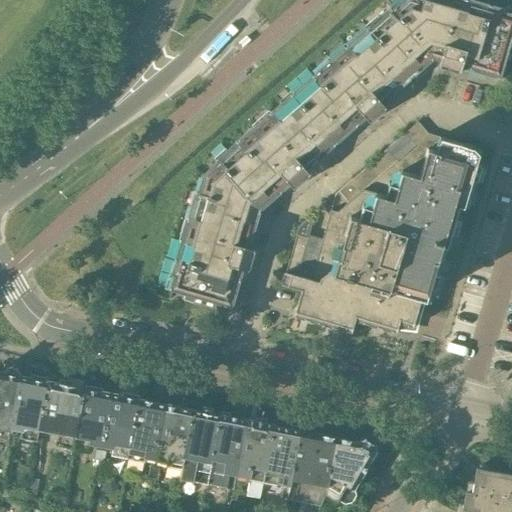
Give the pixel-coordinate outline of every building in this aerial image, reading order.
[(382,103),(434,58),(411,0),(402,0),(392,9),(390,7),(215,160),(217,162),(204,174),(260,210),(290,184),(293,188),(310,174),(306,169),(366,118),(369,122),(386,107),(382,103)] [(411,0),(434,58),(441,60),(439,66),(460,72),(462,67),(501,78),(511,41),(511,11),(472,0),(411,0)] [(296,234),(281,284),(301,290),(294,316),(351,332),(355,320),(397,332),(399,323),(413,327),(421,298),(426,300),(442,244),(447,246),(459,204),(463,205),(479,152),(473,146),(440,136),(436,150),(427,148),(419,175),(401,170),(397,184),(388,181),(384,195),(363,189),(337,212),(330,210),(327,223),(308,218),(298,226),(296,234)] [(249,248),(260,210),(204,174),(199,191),(196,190),(168,289),(185,294),(183,298),(194,301),(195,297),(232,308),(243,269),(248,271),(255,249),(249,248)] [(12,427),(21,376),(17,368),(9,366),(2,373),(0,372),(0,428),(11,431),(11,430),(12,427)] [(38,442),(39,434),(40,429),(48,381),(21,376),(12,427),(11,430),(23,432),(22,439),(38,442)] [(68,384),(48,381),(40,429),(59,433),(57,446),(74,449),(85,388),(85,387),(84,387),(85,380),(69,377),(68,384)] [(92,444),(103,446),(112,393),(103,391),(103,392),(85,388),(74,449),(91,452),(92,444)] [(122,394),(112,393),(103,446),(114,448),(113,456),(129,459),(140,399),(121,396),(122,394)] [(146,458),(155,460),(166,404),(156,402),(157,401),(141,398),(140,399),(129,459),(145,462),(146,458)] [(166,403),(166,404),(155,460),(169,463),(168,467),(184,470),(195,410),(166,403)] [(184,470),(182,478),(207,483),(209,475),(220,415),(195,410),(184,470)] [(236,482),(237,476),(249,419),(247,419),(246,421),(220,415),(209,475),(207,483),(235,489),(236,482)] [(261,494),(263,483),(275,425),(249,419),(237,476),(250,478),(247,491),(261,494)] [(278,483),(290,486),(301,431),(275,425),(263,483),(277,486),(278,483)] [(318,435),(301,431),(290,486),(288,498),(321,505),(326,494),(337,437),(318,433),(318,435)] [(11,433),(9,444),(15,445),(17,434),(11,433)] [(339,438),(337,437),(326,494),(344,503),(351,502),(355,495),(354,488),(376,452),(375,445),(366,440),(357,442),(339,439),(339,438)] [(98,450),(96,460),(105,462),(107,452),(98,450)] [(464,505),(463,509),(470,510),(480,511),(511,511),(511,473),(477,467),(473,491),(467,490),(464,505)] [(240,483),(236,482),(235,489),(234,493),(232,499),(237,500),(240,483)] [(11,492),(9,488),(4,486),(1,494),(10,497),(11,492)]
